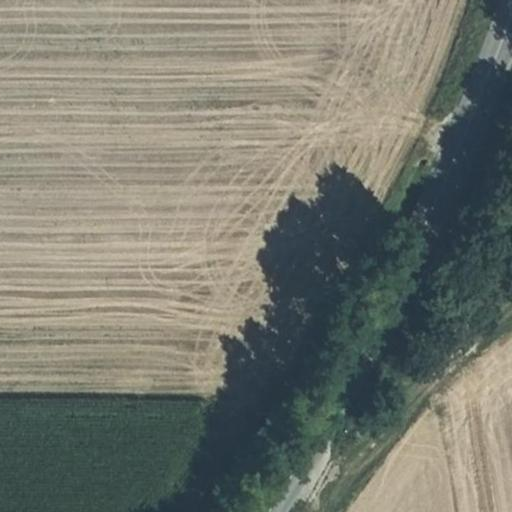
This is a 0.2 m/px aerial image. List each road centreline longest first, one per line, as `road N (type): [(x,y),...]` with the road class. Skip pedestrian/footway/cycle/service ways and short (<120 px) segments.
road 1 (secondary): [(511,18),(422,243),(333,411),(267,511)]
road 2 (track): [(511,316),(325,487),(292,474)]
